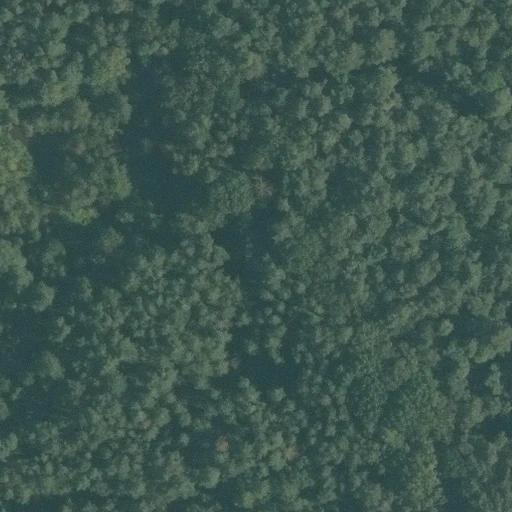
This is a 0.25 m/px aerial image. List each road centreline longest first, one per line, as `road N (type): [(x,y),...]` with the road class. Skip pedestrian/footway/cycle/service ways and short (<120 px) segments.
road 1 (track): [(511,404),(382,448),(0,509)]
road 2 (track): [(286,181),(189,0)]
